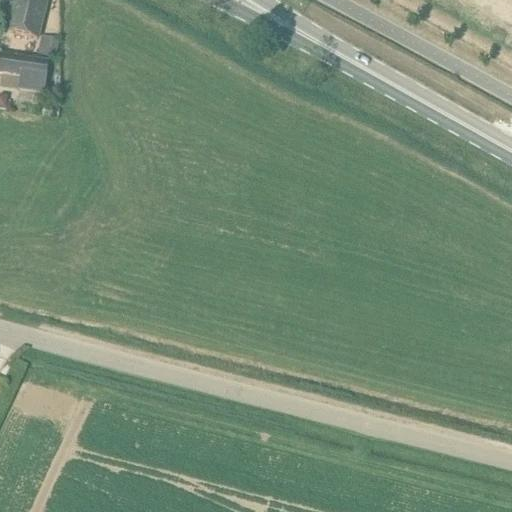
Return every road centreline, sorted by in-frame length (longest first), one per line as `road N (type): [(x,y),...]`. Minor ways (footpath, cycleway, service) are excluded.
road 1 (unclassified): [(511,466),(0,331)]
road 2 (primary): [(511,150),(326,47)]
road 3 (primary): [(212,0),(326,47)]
